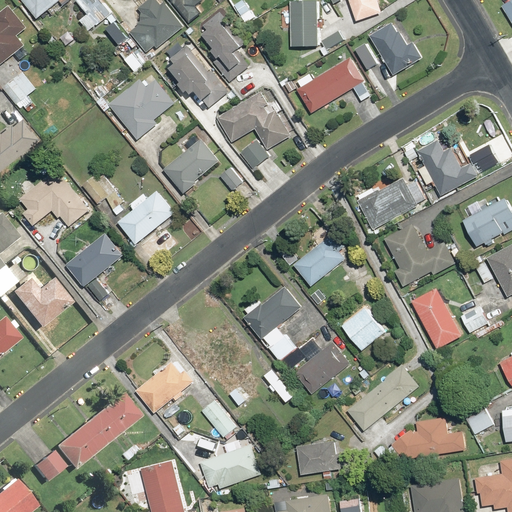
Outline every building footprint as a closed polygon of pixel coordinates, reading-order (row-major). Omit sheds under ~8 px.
[(24,0),(41,19),(63,1),(66,6),(72,0),(24,0)] [(83,21),(92,33),(115,14),(102,0),(81,0),(80,1),(90,15),(83,21)] [(187,27),(168,1),(163,5),(159,0),(139,0),(144,7),(139,11),(145,19),(139,23),(142,26),(133,33),(148,53),(159,45),(161,47),(187,27)] [(203,0),(174,0),(193,25),(211,11),(203,0)] [(255,7),(249,0),(246,0),(238,6),(244,15),(255,7)] [(352,0),(360,23),(386,14),(381,0),(352,0)] [(322,1),(294,1),(294,48),(322,48),(322,1)] [(0,67),(1,69),(19,54),(24,61),(34,53),(21,36),(32,28),(14,5),(0,15),(0,19),(2,22),(0,23),(0,67)] [(397,21),(374,36),(397,75),(427,57),(418,42),(412,46),(397,21)] [(215,60),(235,83),(255,65),(242,51),(247,46),(225,22),(205,39),(220,56),(215,60)] [(369,43),(358,50),(370,70),(382,64),(369,43)] [(232,92),(215,70),(210,74),(189,47),(173,59),(179,66),(176,68),(187,83),(185,85),(192,94),(194,92),(197,95),(201,92),(213,107),(232,92)] [(148,66),(142,58),(132,66),(139,73),(148,66)] [(374,96),(366,83),(369,81),(355,58),(318,80),(314,74),(301,82),(305,88),(300,91),(314,114),(357,89),(364,101),(374,96)] [(38,107),(31,97),(39,90),(25,72),(5,89),(19,106),(20,106),(23,110),(27,107),(31,113),(38,107)] [(144,79),(112,105),(140,141),(161,124),(159,121),(179,104),(160,80),(150,87),(144,79)] [(235,144),(237,143),(259,129),(272,150),(296,136),(281,109),(277,111),(265,91),(220,118),(235,144)] [(0,172),(39,142),(21,119),(0,135),(0,172)] [(438,181),(445,195),(482,177),(481,174),(493,168),(488,158),(472,166),(460,142),(454,145),(450,136),(422,149),(430,166),(422,171),(429,186),(438,181)] [(206,139),(168,170),(189,195),(201,184),(199,182),(224,161),(206,139)] [(260,140),(244,152),(257,170),(273,158),(260,140)] [(236,170),(225,179),(236,192),(247,183),(236,170)] [(59,171),(20,202),(37,227),(57,211),(63,218),(64,217),(71,227),(91,210),(59,171)] [(99,176),(87,186),(102,204),(108,199),(117,210),(127,202),(117,189),(113,193),(99,176)] [(377,187),(361,196),(363,200),(360,201),(377,230),(422,206),(421,204),(429,199),(420,181),(410,186),(406,177),(379,191),(377,187)] [(122,223),(141,245),(178,214),(160,192),(152,198),(149,194),(134,206),(137,211),(122,223)] [(511,203),(509,198),(467,221),(481,246),(487,243),(489,247),(497,242),(496,241),(511,232),(511,203)] [(1,213),(0,213),(0,269),(4,266),(0,260),(0,254),(21,238),(1,213)] [(417,225),(389,239),(404,268),(398,271),(406,287),(435,272),(437,276),(467,262),(458,244),(450,248),(448,243),(431,252),(417,225)] [(298,265),(316,287),(357,255),(340,232),(298,265)] [(109,234),(70,265),(89,287),(127,256),(109,234)] [(280,250),(294,266),(301,261),(287,245),(280,250)] [(500,278),(511,299),(511,298),(511,247),(491,259),(492,262),(479,269),(488,284),(500,278)] [(0,269),(0,297),(18,283),(4,266),(0,269)] [(41,328),(73,303),(54,278),(39,290),(29,278),(4,297),(19,316),(27,310),(41,328)] [(252,315),(248,318),(267,341),(268,339),(276,348),(289,336),(281,327),(308,305),(292,285),(268,304),(266,303),(261,307),(257,301),(247,309),(252,315)] [(440,288),(416,301),(440,348),(465,335),(440,288)] [(321,289),(314,296),(322,305),(330,298),(321,289)] [(369,307),(345,326),(366,352),(390,332),(369,307)] [(464,316),(473,332),(490,323),(481,307),(464,316)] [(4,317),(0,319),(0,356),(22,339),(4,317)] [(224,332),(196,355),(231,399),(236,395),(244,405),(258,395),(247,381),(252,377),(240,361),(254,349),(237,328),(227,336),(224,332)] [(317,340),(305,350),(312,360),(297,372),(316,395),(355,364),(350,358),(354,355),(348,347),(345,350),(338,341),(326,351),(317,340)] [(511,357),(503,363),(511,380),(511,357)] [(157,373),(159,375),(140,391),(158,414),(178,399),(179,400),(189,393),(187,390),(198,381),(188,369),(186,371),(178,360),(168,368),(166,365),(157,373)] [(351,411),(368,432),(423,386),(406,366),(351,411)] [(274,367),(260,379),(274,397),(289,385),(274,367)] [(57,447),(77,471),(141,416),(121,392),(57,447)] [(217,400),(205,410),(227,437),(240,427),(217,400)] [(488,407),(469,416),(478,435),(498,426),(488,407)] [(377,449),(384,458),(390,453),(397,462),(405,456),(407,459),(470,450),(467,432),(451,434),(449,418),(419,421),(420,432),(417,433),(415,430),(389,449),(385,444),(377,449)] [(302,448),(305,474),(327,472),(328,480),(348,479),(345,448),(340,448),(339,437),(312,440),(313,447),(302,448)] [(223,484),(224,490),(266,474),(255,444),(246,448),(243,440),(227,446),(229,452),(203,462),(213,488),(223,484)] [(137,444),(125,454),(131,461),(143,451),(137,444)] [(68,467),(55,450),(35,467),(48,483),(68,467)] [(511,511),(511,460),(505,462),(506,474),(479,478),(481,495),(484,494),(485,507),(496,506),(497,509),(511,507),(511,511)] [(188,511),(176,461),(145,468),(155,511),(188,511)] [(0,511),(32,511),(39,507),(18,480),(16,482),(14,479),(2,489),(3,491),(0,493),(0,511)] [(432,485),(414,486),(417,511),(467,511),(465,479),(432,483),(432,485)] [(334,511),(332,495),(280,504),(281,511),(334,511)] [(364,511),(362,498),(342,502),(343,511),(364,511)]
